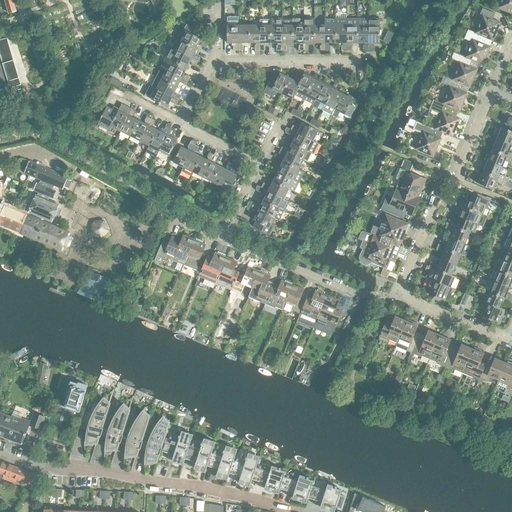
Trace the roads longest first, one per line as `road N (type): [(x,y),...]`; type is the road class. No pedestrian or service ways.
road 1 (residential): [(303,510),(203,486),(39,468),(0,454)]
road 2 (residential): [(407,298),(403,277),(491,90)]
road 3 (residential): [(368,60),(217,60)]
road 4 (residential): [(353,294),(222,239)]
